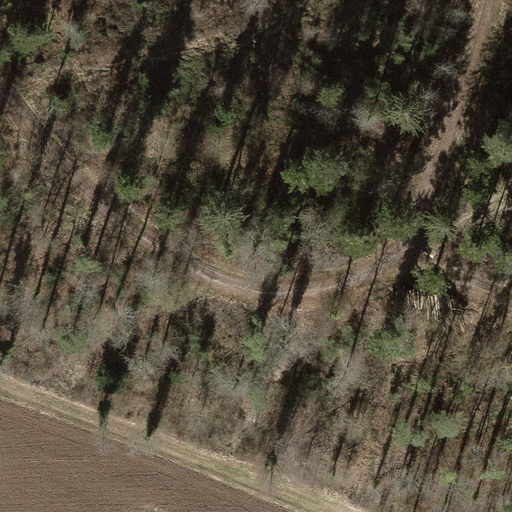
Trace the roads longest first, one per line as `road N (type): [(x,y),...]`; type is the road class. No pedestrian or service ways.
road 1 (track): [(0,94),(127,230),(222,290),(328,292),(393,270),(436,176),(492,0)]
road 2 (track): [(393,270),(458,279),(511,300)]
